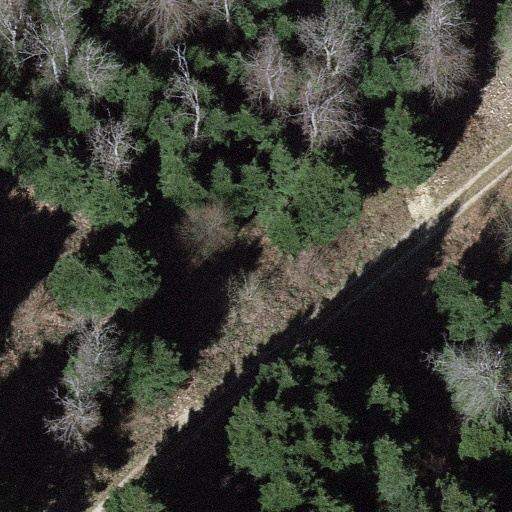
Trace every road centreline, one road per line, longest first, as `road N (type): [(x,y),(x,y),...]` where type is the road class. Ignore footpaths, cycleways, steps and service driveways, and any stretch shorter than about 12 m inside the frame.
road 1 (track): [(511,163),(157,455),(111,511)]
road 2 (trunk): [(382,0),(511,245)]
